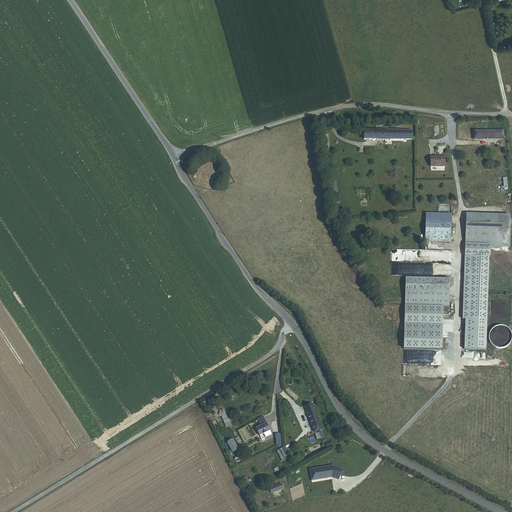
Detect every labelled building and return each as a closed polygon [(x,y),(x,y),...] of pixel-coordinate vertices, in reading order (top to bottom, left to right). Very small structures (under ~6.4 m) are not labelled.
[(475,139),(505,140),(506,131),(476,130),(475,139)] [(365,142),(413,141),(413,132),(365,133),(365,142)] [(447,158),(433,158),(433,167),(447,167),(447,158)] [(506,177),(505,163),(498,163),(499,178),(506,177)] [(424,240),(450,241),(451,216),(425,215),(424,240)] [(487,291),(488,258),(489,258),(489,246),(508,247),(509,222),(465,221),(463,290),(475,291),(487,291)] [(448,290),(449,281),(404,279),(404,287),(448,290)] [(312,431),(318,429),(311,408),(305,411),(312,431)] [(218,418),(224,432),(228,431),(222,416),(218,418)] [(259,429),(265,426),(262,419),(256,422),(259,429)] [(255,431),(258,436),(267,431),(265,426),(259,429),(255,431)] [(231,456),(237,454),(233,444),(227,446),(231,456)] [(282,461),(290,457),(284,446),(276,451),(282,461)] [(309,469),(311,481),(341,476),(339,465),(309,469)] [(265,480),(278,473),(276,469),(262,476),(265,480)] [(269,486),(270,492),(283,490),(282,484),(269,486)]
